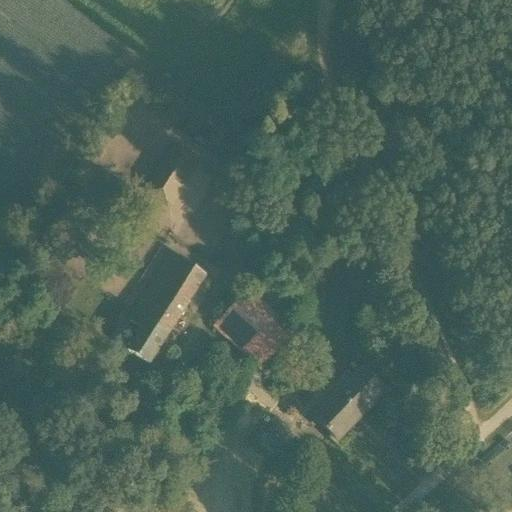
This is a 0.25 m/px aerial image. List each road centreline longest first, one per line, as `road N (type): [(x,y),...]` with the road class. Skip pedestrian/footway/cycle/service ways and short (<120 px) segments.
road 1 (track): [(481,436),(332,93),(323,62),(329,0)]
road 2 (track): [(0,459),(147,511)]
road 3 (unclassified): [(398,511),(511,407)]
